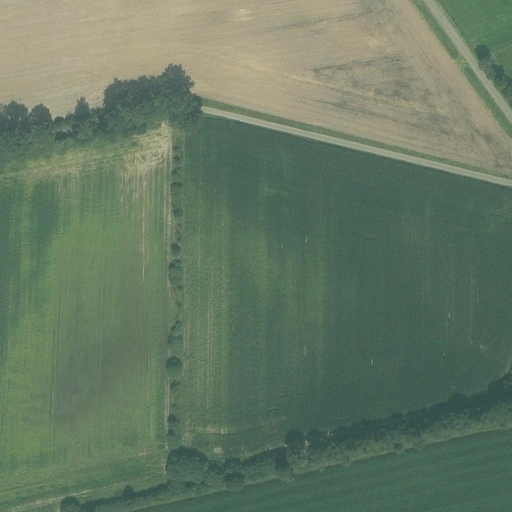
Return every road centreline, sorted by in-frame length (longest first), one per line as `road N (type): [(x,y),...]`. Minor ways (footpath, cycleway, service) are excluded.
road 1 (residential): [(511,185),(203,101),(0,138)]
road 2 (residential): [(428,0),(511,120)]
